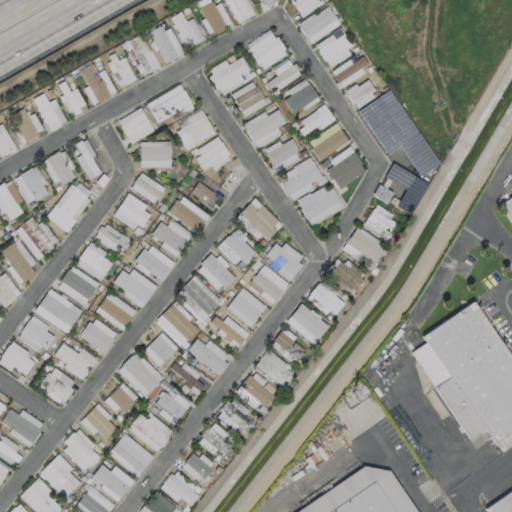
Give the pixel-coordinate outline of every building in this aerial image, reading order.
[(219,0),(218,0),(198,8),(202,18),(200,20),(206,36),(229,27),(219,0)] [(245,0),(223,0),(236,23),(253,14),(245,0)] [(289,0),(299,17),(320,5),(317,0),(289,0)] [(297,25),(309,43),(338,24),(326,5),(297,25)] [(191,18),(184,21),(179,12),(169,16),(184,47),(201,39),(191,18)] [(161,63),(180,54),(164,23),(146,32),(161,63)] [(313,45),(328,66),(352,49),(337,28),(313,45)] [(138,76),(157,66),(140,33),(121,43),(138,76)] [(246,45),(257,69),(284,56),(273,33),(246,45)] [(117,87),(133,80),(123,57),(116,60),(114,56),(105,59),(117,87)] [(226,65),(223,60),(205,70),(220,94),(251,76),(240,56),(226,65)] [(329,70),(339,87),(363,73),(360,68),(367,65),(362,56),(350,63),(348,59),(329,70)] [(271,69),(275,76),(264,82),(269,91),(298,75),(289,60),(271,69)] [(78,70),(86,86),(82,88),(90,104),(114,93),(103,69),(96,72),(92,63),(78,70)] [(354,109),(375,96),(365,79),(344,91),(354,109)] [(75,88),(68,91),(63,80),(56,84),(62,94),(59,96),(69,114),(84,106),(75,88)] [(265,104),(254,81),(229,92),(240,116),(265,104)] [(291,114),(316,100),(305,81),(280,95),(291,114)] [(145,102),(156,124),(191,106),(179,84),(145,102)] [(356,111),(385,155),(417,133),(388,89),(356,111)] [(46,130),(64,122),(54,99),(46,102),(43,93),(33,97),(46,130)] [(295,121),(303,134),(317,125),(319,128),(332,120),(324,105),(295,121)] [(116,120),(130,143),(152,130),(139,107),(116,120)] [(21,143),(37,134),(35,131),(40,128),(33,116),(29,119),(22,108),(6,117),(21,143)] [(213,135),(201,110),(172,123),(184,148),(213,135)] [(263,112),(241,122),(253,146),(279,135),(275,126),(282,123),(276,110),(264,115),(263,112)] [(315,158),(346,143),(337,124),(306,139),(315,158)] [(0,158),(16,151),(4,127),(0,128),(0,158)] [(229,159),(216,136),(192,150),(203,169),(209,165),(211,169),(229,159)] [(73,144),(79,155),(74,157),(86,179),(99,173),(90,157),(94,155),(84,138),(73,144)] [(290,139),(279,144),(278,141),(262,148),(273,171),(299,158),(290,139)] [(169,167),(168,141),(138,142),(138,168),(169,167)] [(320,164),(336,189),(364,171),(348,146),(320,164)] [(73,175),(60,150),(40,160),(52,186),(73,175)] [(308,182),(319,176),(309,158),(276,176),(290,200),(311,189),(308,182)] [(13,176),(26,204),(46,194),(41,184),(44,183),(35,166),(13,176)] [(163,188),(139,172),(128,188),(153,204),(163,188)] [(44,216),(63,231),(92,194),(74,179),(44,216)] [(215,191),(199,179),(189,192),(205,204),(215,191)] [(0,184),(0,214),(3,212),(8,219),(21,212),(16,204),(21,201),(9,180),(0,184)] [(307,225),(342,209),(332,187),(323,191),(321,188),(296,199),(307,225)] [(149,210),(125,194),(111,215),(135,231),(149,210)] [(208,214),(177,196),(166,214),(197,232),(208,214)] [(254,239),(259,234),(265,240),(280,224),(252,197),(232,218),(254,239)] [(511,225),(499,206),(511,197),(511,225)] [(383,239),(395,221),(373,206),(361,225),(383,239)] [(36,225),(30,217),(13,229),(34,259),(57,243),(41,221),(36,225)] [(165,226),(157,221),(150,235),(161,241),(158,247),(175,257),(189,232),(168,220),(165,226)] [(128,238),(101,223),(93,239),(114,250),(116,246),(122,250),(128,238)] [(383,252),(370,245),(374,238),(353,227),(342,248),(375,266),(383,252)] [(254,252),(231,230),(215,246),(233,264),(238,258),(243,263),(254,252)] [(275,239),(261,258),(288,280),(303,262),(275,239)] [(18,240),(0,251),(9,265),(5,267),(16,284),(34,273),(29,266),(33,263),(18,240)] [(146,274),(148,272),(159,281),(172,263),(147,243),(131,263),(146,274)] [(73,263),(98,281),(112,261),(87,244),(73,263)] [(217,292),(233,276),(211,252),(194,268),(217,292)] [(353,292),(362,277),(334,260),(325,276),(353,292)] [(96,283),(69,265),(55,287),(82,305),(96,283)] [(246,285),(270,304),(286,284),(262,265),(246,285)] [(154,285),(129,269),(126,274),(119,270),(111,282),(123,290),(120,295),(140,307),(154,285)] [(0,300),(3,304),(17,294),(0,271),(0,300)] [(173,295),(201,322),(220,302),(192,275),(173,295)] [(306,297),(332,316),(343,301),(317,282),(306,297)] [(32,311),(64,332),(79,310),(48,288),(32,311)] [(224,307),(247,327),(264,307),(240,288),(224,307)] [(134,311),(107,292),(93,311),(120,330),(134,311)] [(195,330),(189,323),(192,319),(174,301),(155,319),(181,346),(186,342),(184,340),(195,330)] [(313,344),(327,324),(298,303),(284,323),(313,344)] [(208,322),(217,328),(214,332),(235,349),(246,335),(216,312),(208,322)] [(415,355),(484,452),(511,432),(511,366),(474,313),(415,355)] [(51,335),(44,331),(47,326),(30,315),(15,338),(39,353),(51,335)] [(115,334),(91,317),(77,336),(101,353),(115,334)] [(268,345),(294,363),(305,348),(279,330),(268,345)] [(157,366),(175,348),(159,332),(141,350),(157,366)] [(185,350),(218,375),(230,360),(205,341),(203,345),(194,338),(185,350)] [(61,367),(80,380),(95,358),(79,348),(76,353),(60,342),(52,355),(64,363),(61,367)] [(0,365),(9,371),(11,366),(25,374),(34,357),(8,343),(0,357),(0,365)] [(253,368),(284,388),(295,369),(264,350),(253,368)] [(161,378),(140,356),(136,360),(130,355),(115,369),(141,396),(161,378)] [(61,402),(74,381),(50,367),(37,388),(61,402)] [(263,407),(275,392),(251,372),(234,393),(252,408),(257,402),(263,407)] [(103,399),(118,414),(136,398),(120,382),(103,399)] [(151,406),(173,423),(189,403),(171,389),(167,393),(163,390),(151,406)] [(239,434),(250,420),(243,415),(247,411),(230,397),(216,415),(239,434)] [(113,427),(106,420),(109,417),(96,403),(78,421),(90,435),(96,430),(103,437),(113,427)] [(17,414),(8,408),(0,419),(0,422),(9,428),(7,433),(27,446),(42,424),(20,409),(17,414)] [(157,451),(171,429),(148,415),(146,420),(136,413),(125,431),(157,451)] [(234,440),(210,423),(196,443),(211,454),(215,449),(223,455),(234,440)] [(58,448),(83,472),(98,457),(89,449),(93,445),(76,429),(58,448)] [(137,477),(152,454),(120,433),(106,456),(137,477)] [(0,457),(16,465),(24,448),(1,437),(0,438),(0,457)] [(179,469),(200,482),(212,464),(191,451),(179,469)] [(78,482),(68,471),(71,468),(57,454),(37,472),(62,498),(78,482)] [(0,479),(8,468),(0,461),(0,479)] [(308,511),(417,511),(383,461),(308,511)] [(90,476),(100,484),(97,487),(115,502),(132,480),(113,465),(108,471),(99,464),(90,476)] [(175,501),(178,497),(188,505),(199,490),(172,470),(158,488),(175,501)] [(33,511),(55,511),(62,506),(35,478),(18,496),(33,511)] [(106,511),(112,507),(89,487),(73,505),(80,511),(106,511)] [(169,511),(174,507),(153,491),(136,511),(169,511)] [(511,511),(511,494),(486,511),(511,511)] [(25,511),(18,503),(7,511),(25,511)]
